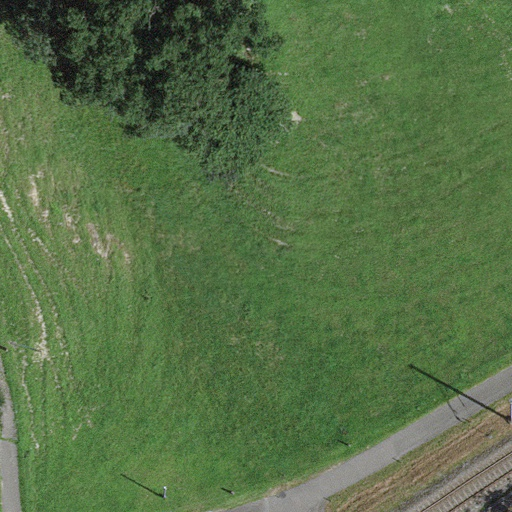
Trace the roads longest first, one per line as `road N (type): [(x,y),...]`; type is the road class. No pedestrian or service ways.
road 1 (track): [(511,370),(277,511)]
road 2 (track): [(11,511),(0,375)]
